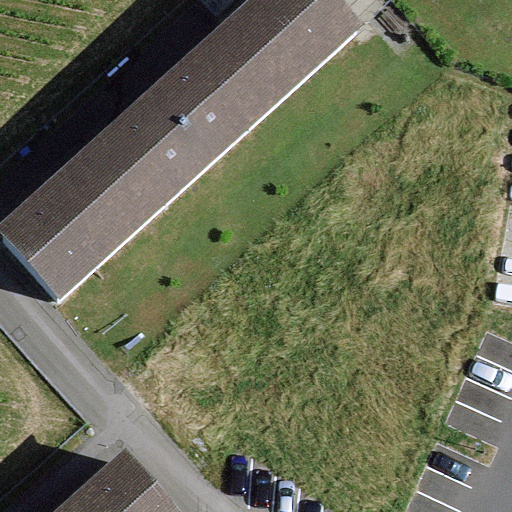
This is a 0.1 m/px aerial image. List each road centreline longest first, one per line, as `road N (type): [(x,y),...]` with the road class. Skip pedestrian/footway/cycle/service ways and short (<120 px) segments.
road 1 (residential): [(0,216),(245,0)]
road 2 (residential): [(209,511),(0,271)]
